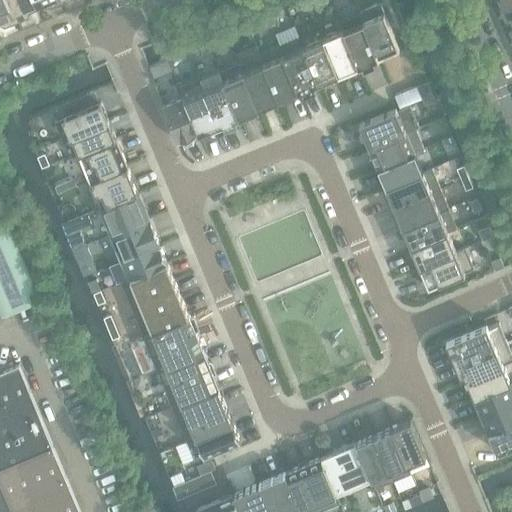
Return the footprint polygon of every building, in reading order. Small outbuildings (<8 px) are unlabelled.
[(16,20),(7,0),(0,0),(0,22),(1,22),(1,23),(5,25),(16,20)] [(36,7),(33,0),(7,0),(16,20),(28,15),(30,11),(29,10),(36,7)] [(511,3),(511,0),(498,0),(502,8),(511,3)] [(379,2),(359,11),(378,57),(399,48),(379,2)] [(511,3),(502,8),(506,18),(510,17),(511,21),(511,3)] [(359,11),(358,10),(338,19),(342,29),(358,65),(378,57),(359,11)] [(358,65),(342,29),(322,37),(338,74),(358,65)] [(318,82),(302,45),(298,36),(279,44),(298,90),(318,82)] [(338,74),(322,37),(302,45),(318,82),(338,74)] [(207,42),(198,46),(202,55),(210,52),(207,42)] [(298,90),(279,44),(259,53),(263,62),(278,99),(298,90)] [(178,54),(168,58),(171,66),(172,68),(182,63),(178,54)] [(168,58),(156,64),(159,71),(171,66),(168,58)] [(243,70),(239,61),(219,70),(223,79),(238,116),(258,107),(243,70)] [(278,99),(263,62),(243,70),(258,107),(278,99)] [(238,116),(223,79),(203,87),(219,124),(238,116)] [(434,99),(426,81),(416,85),(424,104),(434,99)] [(203,87),(183,95),(199,132),(203,130),(204,134),(216,129),(215,125),(219,124),(203,87)] [(90,99),(87,93),(66,101),(68,107),(71,113),(92,104),(90,99)] [(199,132),(183,95),(182,96),(162,104),(177,141),(199,132)] [(62,138),(108,120),(100,101),(92,104),(71,113),(54,120),(62,138)] [(415,127),(418,126),(410,105),(397,110),(360,125),(369,147),(415,127)] [(75,153),(115,136),(108,120),(62,138),(69,155),(75,153)] [(415,127),(369,147),(377,166),(414,151),(423,147),(415,127)] [(126,164),(115,136),(75,153),(86,180),(126,164)] [(414,151),(377,166),(385,186),(422,171),(414,151)] [(45,153),(37,156),(41,167),(50,164),(45,153)] [(138,191),(126,164),(86,180),(90,191),(87,192),(93,208),(94,209),(101,206),(101,205),(138,191)] [(468,176),(463,165),(456,168),(460,179),(468,176)] [(394,206),(440,187),(432,167),(386,187),(394,206)] [(472,186),(468,176),(460,179),(465,190),(472,186)] [(66,181),(56,185),(59,192),(69,188),(66,181)] [(402,226),(448,207),(440,187),(394,206),(402,226)] [(149,217),(138,191),(101,205),(101,206),(111,232),(149,217)] [(481,209),(476,198),(469,201),(473,212),(481,209)] [(447,231),(457,227),(448,207),(402,226),(411,246),(447,231)] [(74,217),(65,221),(69,229),(78,225),(74,217)] [(149,217),(111,232),(107,233),(119,261),(122,259),(159,244),(149,217)] [(32,283),(5,219),(0,221),(0,315),(39,299),(37,296),(43,294),(37,280),(32,283)] [(488,225),(477,229),(482,240),(493,235),(488,225)] [(456,251),(447,231),(411,246),(419,266),(456,251)] [(167,262),(159,244),(122,259),(130,277),(167,262)] [(428,287),(474,268),(465,247),(456,251),(419,266),(428,287)] [(503,266),(499,257),(490,261),(494,270),(503,266)] [(90,261),(82,265),(85,272),(93,269),(90,261)] [(174,279),(167,262),(130,277),(121,281),(128,299),(174,279)] [(135,316),(182,297),(174,279),(128,299),(135,316)] [(100,289),(93,293),(98,304),(105,301),(100,289)] [(189,314),(182,297),(135,316),(142,334),(189,314)] [(110,314),(103,317),(108,328),(115,325),(110,314)] [(203,350),(189,314),(142,334),(157,369),(203,350)] [(486,323),(446,340),(455,362),(506,341),(499,322),(488,327),(486,323)] [(115,325),(108,328),(112,339),(120,336),(115,325)] [(511,354),(506,341),(455,362),(461,377),(465,375),(466,379),(503,363),(511,359),(511,354)] [(218,386),(203,350),(157,369),(172,405),(218,386)] [(474,397),(510,381),(503,363),(466,379),(474,397)] [(54,447),(19,364),(0,371),(0,404),(23,460),(54,447)] [(511,401),(511,384),(510,381),(474,397),(481,414),(511,401)] [(232,421),(218,386),(172,405),(186,440),(232,421)] [(488,432),(511,422),(511,401),(481,414),(488,432)] [(0,469),(23,460),(0,404),(0,469)] [(411,418),(391,427),(407,464),(427,455),(411,418)] [(240,440),(233,421),(186,440),(195,459),(240,440)] [(511,444),(511,422),(488,432),(496,451),(511,444)] [(407,464),(391,427),(373,434),(393,480),(411,473),(407,464)] [(393,480),(373,434),(356,442),(371,478),(375,488),(393,480)] [(371,478),(356,442),(320,456),(336,493),(371,478)] [(0,511),(80,511),(54,447),(23,460),(0,469),(0,511)] [(336,493),(320,456),(285,471),(302,511),(316,511),(340,502),(336,493)] [(211,459),(197,464),(200,474),(215,468),(211,459)] [(302,511),(285,471),(258,482),(270,511),(302,511)] [(178,497),(181,496),(193,491),(188,480),(176,484),(173,486),(178,497)] [(270,511),(258,482),(233,493),(241,511),(270,511)] [(431,496),(427,487),(419,491),(423,499),(431,496)] [(241,511),(233,493),(196,509),(196,511),(241,511)] [(422,500),(419,493),(408,497),(411,505),(422,500)] [(392,501),(383,505),(385,511),(392,511),(396,510),(392,501)]
